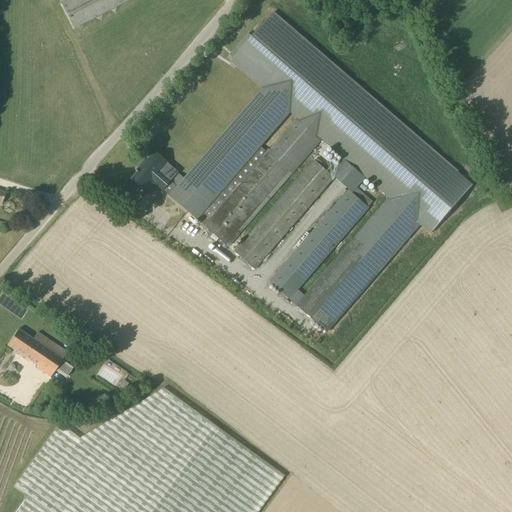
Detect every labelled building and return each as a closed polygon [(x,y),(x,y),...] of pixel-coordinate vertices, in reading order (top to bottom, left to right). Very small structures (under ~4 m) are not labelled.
[(71,0),(63,4),(76,28),(131,0),(71,0)] [(321,140),(388,199),(420,226),(430,235),(473,187),(274,13),(231,62),(232,62),(168,135),(192,157),(257,84),(263,89),(184,179),(178,173),(171,181),(178,173),(167,163),(168,162),(156,152),(149,160),(147,159),(136,171),(138,173),(132,180),(143,190),(152,180),(229,246),(321,140)] [(256,270),(335,178),(314,160),(235,251),(256,270)] [(370,209),(369,208),(350,191),(349,190),(269,281),(290,300),(370,209)] [(420,226),(388,199),(296,306),(328,333),(420,226)] [(34,340),(18,329),(7,345),(37,365),(35,367),(50,377),(65,356),(36,337),(34,340)] [(14,486),(29,496),(16,511),(257,511),(284,476),(163,388),(79,438),(59,424),(14,486)]
